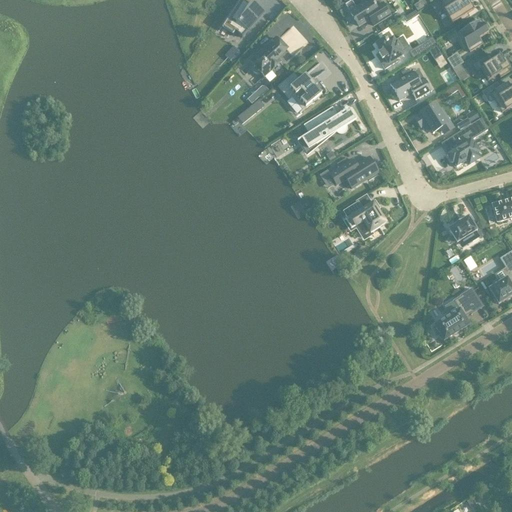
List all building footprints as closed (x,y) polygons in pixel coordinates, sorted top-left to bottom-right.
[(239,0),(235,8),(223,25),(234,32),(237,34),(242,38),(263,15),(257,9),(255,11),(250,8),(255,0),(239,0)] [(454,0),(448,0),(440,5),(451,24),(460,19),(462,22),(469,17),(467,14),(474,10),(468,1),(466,3),(463,0),(461,0),(457,3),(454,0)] [(389,16),(382,5),(375,9),(374,7),(375,7),(374,5),(373,5),(370,1),(367,3),(367,2),(350,13),(358,27),(369,20),(373,26),(374,26),(374,25),(388,16),(389,17),(389,16)] [(415,11),(403,19),(406,24),(418,16),(417,13),(415,11)] [(466,29),(458,34),(462,41),(470,53),(483,45),(479,39),(486,35),(487,34),(488,33),(488,32),(486,29),(480,20),(478,22),(476,19),(464,26),(466,29)] [(382,23),(378,25),(382,32),(386,29),(384,25),(382,23)] [(384,40),(376,45),(381,53),(378,55),(381,60),(379,61),(384,70),(397,62),(396,60),(402,56),(401,53),(409,48),(402,37),(394,42),(392,40),(386,43),(384,40)] [(432,38),(408,53),(413,60),(437,45),(435,42),(432,38)] [(264,78),(280,63),(279,62),(288,53),(276,39),(250,62),(254,66),(252,68),(252,71),(254,73),(255,74),(258,74),(260,73),(261,74),(264,78)] [(233,47),(224,57),(230,61),(239,52),(233,47)] [(434,59),(440,55),(436,48),(429,52),(434,59)] [(489,55),(472,66),(476,73),(480,70),(485,77),(488,82),(498,75),(500,78),(509,72),(507,69),(510,68),(504,59),(503,56),(502,55),(501,56),(499,57),(493,61),(489,55)] [(451,58),(446,60),(453,71),(463,64),(461,60),(454,64),(451,58)] [(431,92),(424,79),(423,79),(423,80),(419,82),(414,73),(413,72),(413,73),(412,74),(410,69),(402,74),(404,78),(391,86),(390,85),(399,102),(400,102),(400,101),(412,94),(415,101),(416,101),(416,100),(430,92),(431,92)] [(293,74),(277,87),(288,100),(291,98),(303,112),(322,96),(327,92),(320,84),(320,83),(316,79),(315,78),(310,82),(306,76),(305,75),(298,80),(293,74)] [(497,83),(487,89),(490,94),(500,88),(497,83)] [(459,84),(442,95),(445,99),(458,91),(462,98),(466,95),(459,84)] [(500,88),(490,94),(490,95),(502,113),(511,106),(511,88),(511,90),(507,84),(500,88)] [(254,93),(247,100),(251,105),(258,98),(254,93)] [(258,102),(244,115),(248,120),(263,107),(258,102)] [(421,114),(421,115),(416,118),(421,127),(427,124),(432,132),(433,133),(439,129),(440,129),(443,134),(453,128),(449,122),(447,123),(439,111),(435,105),(421,114)] [(315,151),(336,133),(337,133),(337,134),(338,134),(339,134),(340,134),(341,134),(342,134),(343,134),(344,134),(344,133),(345,133),(345,132),(346,132),(346,131),(346,130),(347,129),(347,128),(347,127),(346,127),(346,126),(356,121),(348,109),(337,116),(332,108),(303,126),(309,134),(301,139),(309,150),(313,147),(315,151)] [(470,123),(480,117),(476,111),(466,117),(470,123)] [(458,148),(447,156),(452,164),(453,163),(456,167),(459,172),(469,166),(479,159),(476,155),(479,153),(474,145),(473,146),(471,142),(487,131),(480,120),(451,138),(458,148)] [(328,172),(320,177),(328,190),(336,186),(337,187),(346,181),(352,190),(368,179),(369,181),(377,176),(376,175),(378,173),(369,158),(356,166),(353,161),(353,160),(348,163),(339,169),(329,175),(328,172)] [(345,159),(336,164),(339,169),(348,163),(345,159)] [(511,219),(511,199),(492,205),(497,223),(511,219)] [(356,204),(343,212),(346,217),(347,219),(345,220),(345,221),(351,230),(357,226),(365,221),(372,232),(372,233),(379,229),(380,228),(379,227),(386,223),(373,203),(365,208),(365,207),(362,209),(358,202),(356,204)] [(475,232),(477,231),(468,217),(447,230),(456,244),(469,236),(472,242),(479,238),(475,232)] [(494,287),(489,290),(495,299),(493,300),(496,304),(497,303),(498,305),(511,296),(511,286),(511,285),(511,284),(511,252),(500,259),(511,277),(507,279),(507,278),(500,283),(498,280),(492,284),(494,287)] [(464,317),(471,313),(471,314),(482,307),(471,290),(460,297),(461,297),(453,302),(459,311),(434,326),(440,336),(439,337),(441,341),(443,340),(444,341),(469,325),(464,317)]
